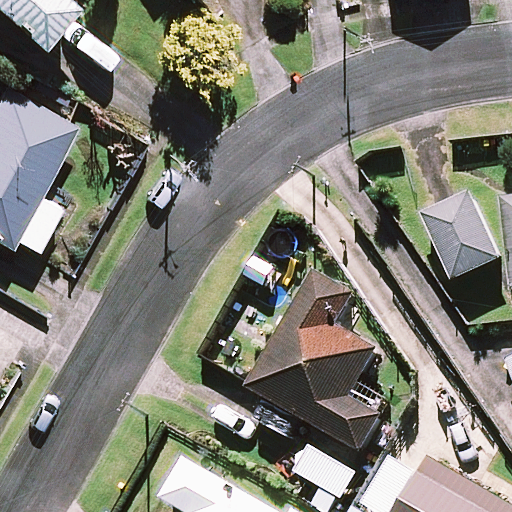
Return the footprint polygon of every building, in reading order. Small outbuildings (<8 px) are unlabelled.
[(0,0),(0,12),(30,40),(65,1),(64,0),(0,0)] [(0,87),(0,86),(0,238),(3,241),(6,235),(29,248),(53,205),(30,193),(68,124),(0,87)] [(502,264),(472,197),(426,217),(456,284),(502,264)] [(359,298),(317,274),(250,391),(364,456),(386,419),(353,400),(380,353),(340,331),(359,298)] [(337,511),(360,476),(314,447),(298,473),(323,489),(314,505),(325,511),(337,511)] [(511,511),(511,508),(432,460),(401,511),(511,511)] [(271,511),(187,463),(165,501),(183,511),(271,511)]
